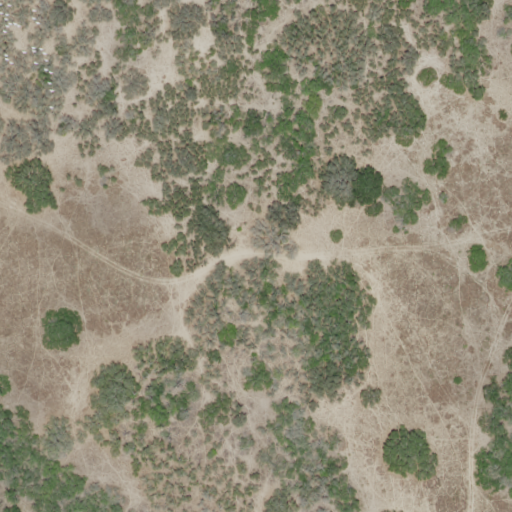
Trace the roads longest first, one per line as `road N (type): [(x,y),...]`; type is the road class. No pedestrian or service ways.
road 1 (residential): [(511,217),(466,223),(437,247),(289,281),(184,271),(31,209),(0,174)]
road 2 (residential): [(484,511),(494,343),(437,247)]
